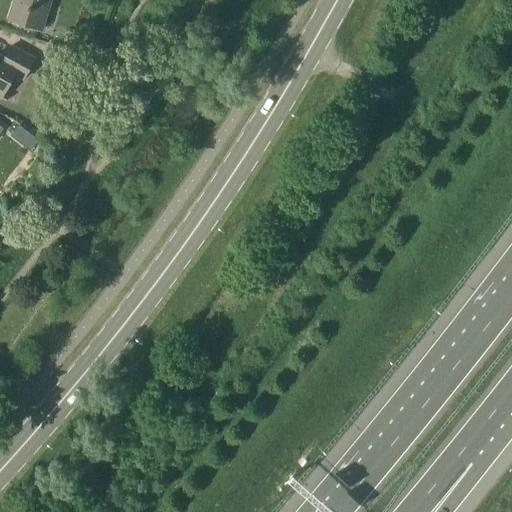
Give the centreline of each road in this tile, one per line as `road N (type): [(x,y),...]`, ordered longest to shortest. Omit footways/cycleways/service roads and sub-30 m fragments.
road 1 (secondary): [(0,473),(199,227),(339,0)]
road 2 (motorway): [(511,290),(332,511)]
